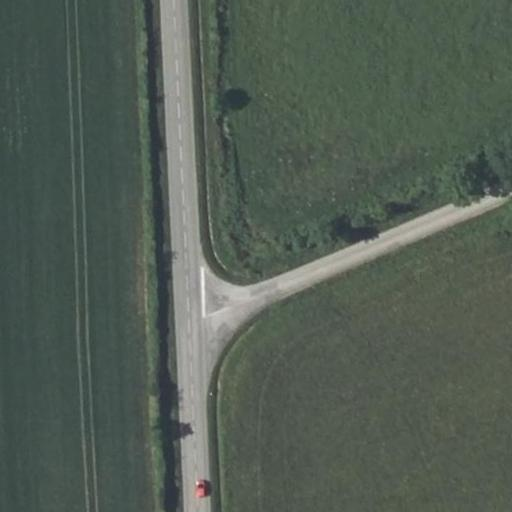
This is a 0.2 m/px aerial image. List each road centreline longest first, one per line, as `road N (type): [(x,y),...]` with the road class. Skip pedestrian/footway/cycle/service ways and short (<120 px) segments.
road 1 (unclassified): [(511,185),(189,325)]
road 2 (tertiary): [(173,0),(189,325)]
road 3 (tertiary): [(189,325),(198,511)]
